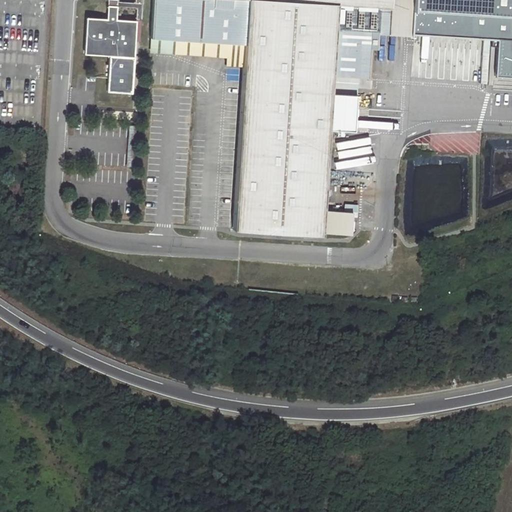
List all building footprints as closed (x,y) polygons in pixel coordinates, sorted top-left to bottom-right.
[(116,0),(107,0),(106,21),(115,21),(117,5),(117,1),(116,0)] [(132,40),(139,41),(141,0),(134,0),(135,2),(117,1),(117,5),(137,7),(135,22),(133,22),(132,40)] [(153,0),(151,36),(245,42),(244,65),(233,227),(350,234),(352,211),(320,209),(328,93),(356,94),(357,77),(359,51),(363,51),(363,47),(369,48),(376,48),(377,29),(406,31),(408,0),(153,0)] [(511,0),(412,0),(411,32),(511,39),(511,0)] [(86,51),(111,53),(109,90),(128,92),(132,40),(133,22),(115,21),(106,21),(89,19),(86,51)] [(150,51),(228,56),(227,64),(244,65),(245,42),(151,36),(150,51)] [(357,77),(367,77),(369,48),(363,47),(363,51),(359,51),(357,77)] [(134,167),(137,126),(128,125),(126,166),(134,167)]
